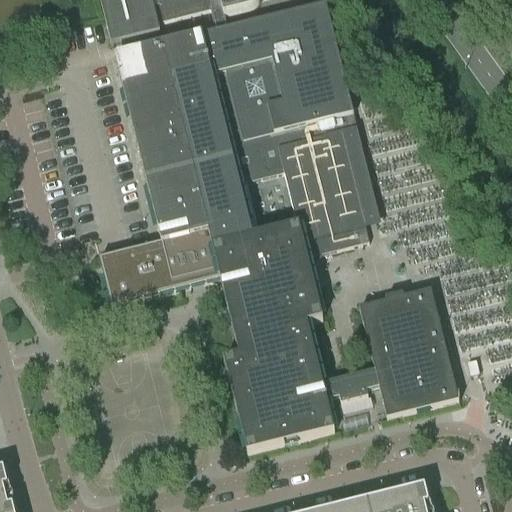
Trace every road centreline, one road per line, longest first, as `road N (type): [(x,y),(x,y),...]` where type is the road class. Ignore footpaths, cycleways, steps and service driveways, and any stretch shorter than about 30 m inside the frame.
road 1 (residential): [(471,511),(461,474),(440,459),(235,511)]
road 2 (secondary): [(428,0),(511,117)]
